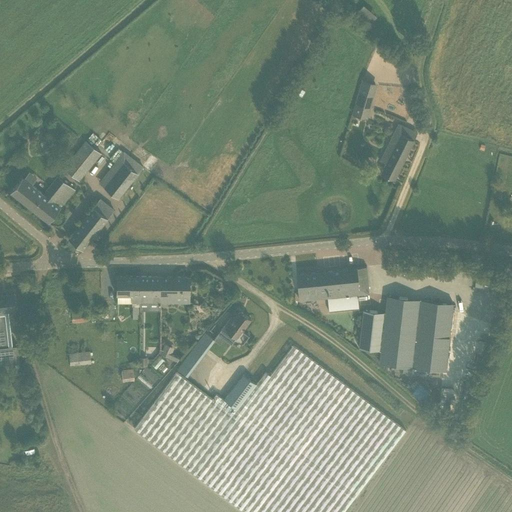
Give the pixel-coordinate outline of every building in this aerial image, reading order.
[(371,20),(375,15),(363,5),(359,9),(371,20)] [(378,83),(363,79),(355,104),(370,109),(378,83)] [(417,133),(408,128),(398,123),(379,161),(385,164),(381,173),(394,179),(414,140),(413,140),(417,133)] [(85,140),(63,167),(80,181),(102,154),(85,140)] [(104,187),(118,198),(138,173),(123,162),(104,187)] [(43,192),(23,176),(10,192),(48,222),(75,189),(57,175),(43,192)] [(83,250),(107,218),(93,207),(68,238),(83,250)] [(369,294),(366,267),(316,272),(297,274),(298,293),(299,301),(313,299),(327,298),(329,311),(359,308),(358,295),(369,294)] [(140,276),(116,276),(116,295),(131,295),(132,302),(140,303),(140,276)] [(140,276),(140,303),(160,303),(160,276),(140,276)] [(177,303),(177,296),(190,296),(190,276),(160,276),(160,303),(177,303)] [(0,364),(19,362),(18,345),(12,345),(9,310),(16,310),(14,293),(0,294),(0,364)] [(381,350),(379,363),(446,370),(446,365),(452,366),(453,357),(447,357),(453,303),(387,296),(385,313),(362,310),(358,347),(381,350)] [(231,344),(236,338),(250,319),(240,311),(235,318),(232,315),(218,334),(231,344)] [(205,332),(194,346),(205,354),(216,340),(205,332)] [(179,358),(170,353),(173,348),(164,344),(161,351),(160,354),(177,362),(179,358)] [(293,345),(270,375),(265,371),(256,384),(242,373),(223,399),(216,393),(212,399),(176,371),(134,428),(244,511),(343,511),(405,430),(293,345)] [(69,353),(70,366),(91,363),(90,351),(69,353)] [(188,377),(197,364),(186,356),(177,369),(188,377)]
